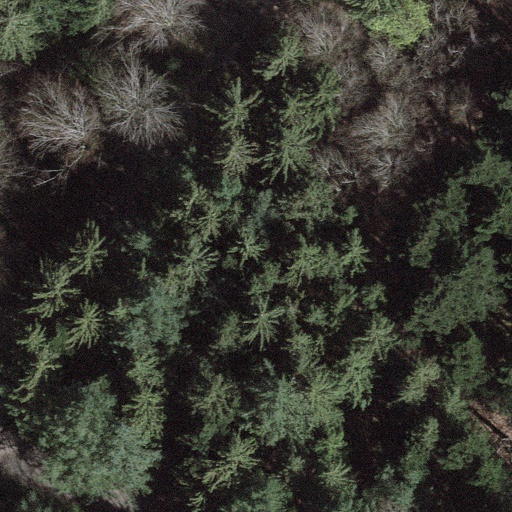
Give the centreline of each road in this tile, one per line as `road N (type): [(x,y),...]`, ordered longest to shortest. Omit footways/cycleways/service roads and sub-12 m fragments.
road 1 (track): [(258,0),(0,375)]
road 2 (track): [(155,511),(0,445)]
